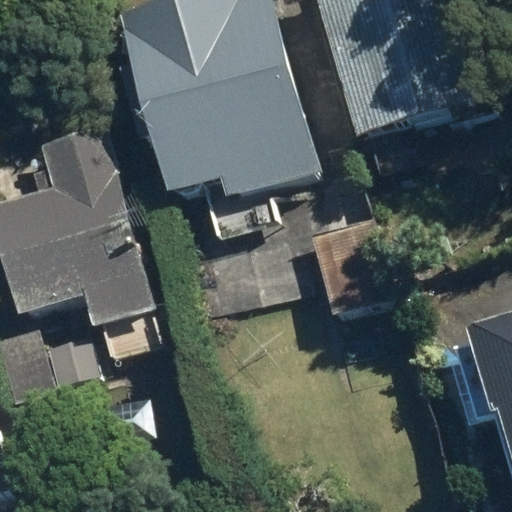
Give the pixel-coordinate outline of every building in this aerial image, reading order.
[(444,0),(308,0),(355,168),(482,134),(444,0)] [(231,6),(116,33),(162,221),(222,207),(226,219),(317,196),(269,8),(234,17),(231,6)] [(0,376),(13,423),(173,379),(106,141),(39,160),(54,214),(0,229),(0,376)] [(384,230),(311,250),(334,337),(407,317),(384,230)] [(511,511),(511,336),(462,352),(511,511)] [(0,511),(9,511),(0,480),(0,511)]
